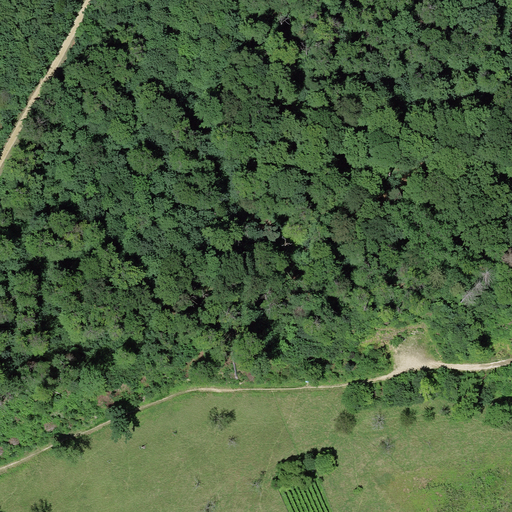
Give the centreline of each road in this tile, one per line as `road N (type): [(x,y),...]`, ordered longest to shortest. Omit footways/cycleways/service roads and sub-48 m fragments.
road 1 (track): [(511,359),(316,386),(184,391)]
road 2 (track): [(0,160),(90,0)]
